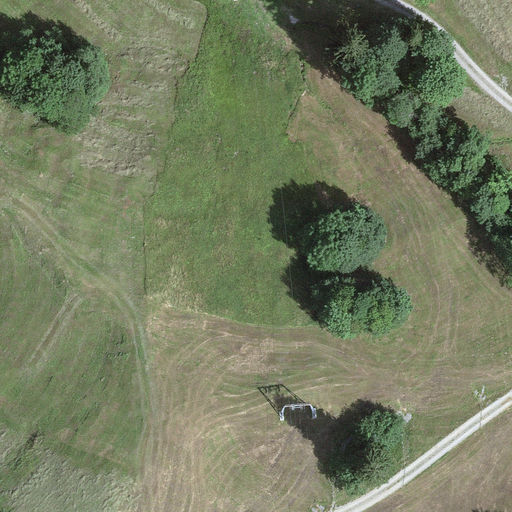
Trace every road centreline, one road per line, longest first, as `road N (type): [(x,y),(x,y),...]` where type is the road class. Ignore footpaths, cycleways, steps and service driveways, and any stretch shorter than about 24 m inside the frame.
road 1 (track): [(511,396),(348,511)]
road 2 (track): [(371,0),(403,14),(511,111)]
